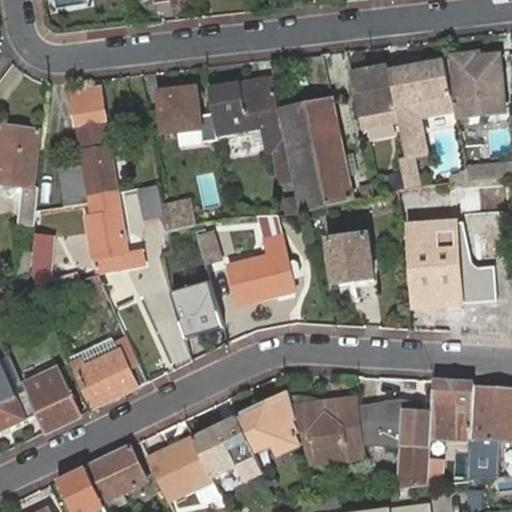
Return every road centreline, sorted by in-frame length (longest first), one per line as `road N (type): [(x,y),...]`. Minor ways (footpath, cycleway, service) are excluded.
road 1 (residential): [(511,359),(324,348),(249,365),(0,485)]
road 2 (residential): [(511,7),(56,59),(25,40),(18,0)]
